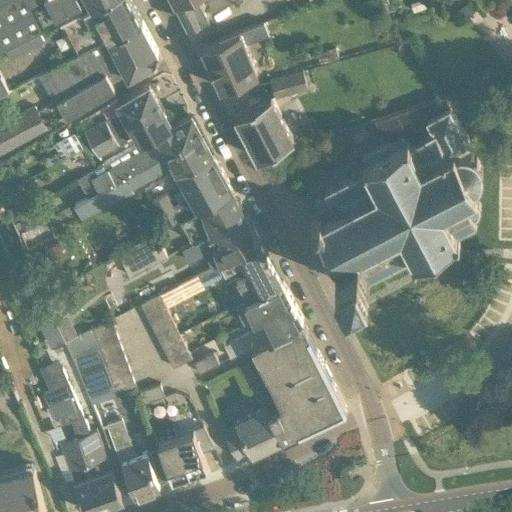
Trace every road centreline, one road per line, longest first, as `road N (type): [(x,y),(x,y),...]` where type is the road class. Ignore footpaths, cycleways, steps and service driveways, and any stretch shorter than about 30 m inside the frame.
road 1 (residential): [(374,411),(157,0)]
road 2 (residential): [(374,411),(239,479),(145,511)]
